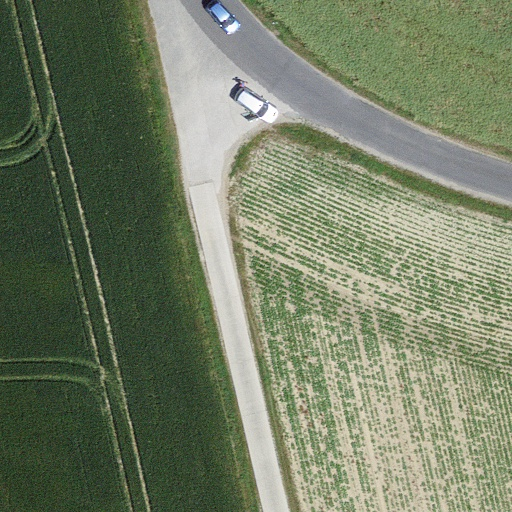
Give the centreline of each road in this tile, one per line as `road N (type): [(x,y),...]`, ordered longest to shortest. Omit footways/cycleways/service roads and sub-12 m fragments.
road 1 (track): [(272,511),(163,2)]
road 2 (track): [(511,169),(349,130),(162,0)]
